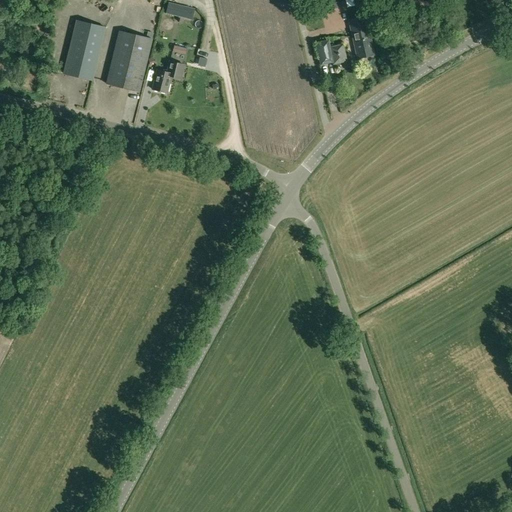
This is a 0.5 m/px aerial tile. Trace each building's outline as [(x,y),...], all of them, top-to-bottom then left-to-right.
[(325,0),(328,10),(346,6),(345,0),(325,0)] [(190,7),(168,1),(166,11),(187,16),(190,7)] [(353,36),(369,30),(366,16),(350,20),(353,36)] [(93,81),(106,28),(77,21),(64,74),(93,81)] [(166,21),(164,35),(170,36),(172,22),(166,21)] [(184,26),(182,37),(195,40),(197,29),(184,26)] [(212,64),(216,31),(209,30),(206,63),(212,64)] [(369,30),(353,36),(358,59),(375,55),(369,30)] [(152,39),(131,34),(119,31),(106,84),(139,92),(152,39)] [(177,50),(187,51),(187,39),(178,38),(177,50)] [(334,64),(347,61),(343,44),(331,47),(329,40),(315,43),(321,65),(333,63),(334,64)] [(185,64),(170,61),(167,72),(172,74),(172,77),(182,79),(185,64)] [(158,70),(153,89),(168,92),(168,93),(172,77),(172,74),(167,72),(158,70)]
